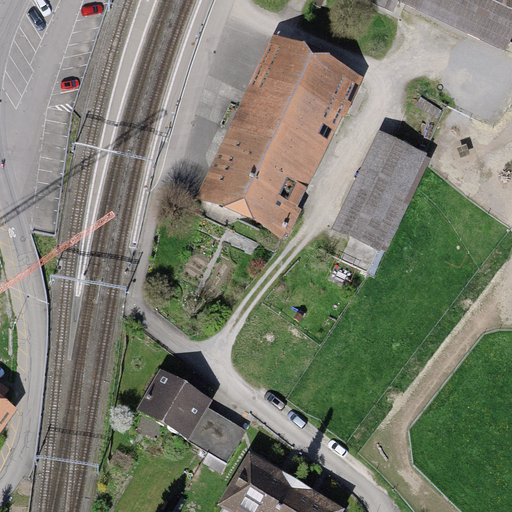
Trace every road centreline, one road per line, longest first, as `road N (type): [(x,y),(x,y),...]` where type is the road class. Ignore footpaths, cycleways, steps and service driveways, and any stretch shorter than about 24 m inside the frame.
road 1 (residential): [(389,511),(133,304)]
road 2 (residential): [(0,492),(21,445),(29,364),(0,197)]
